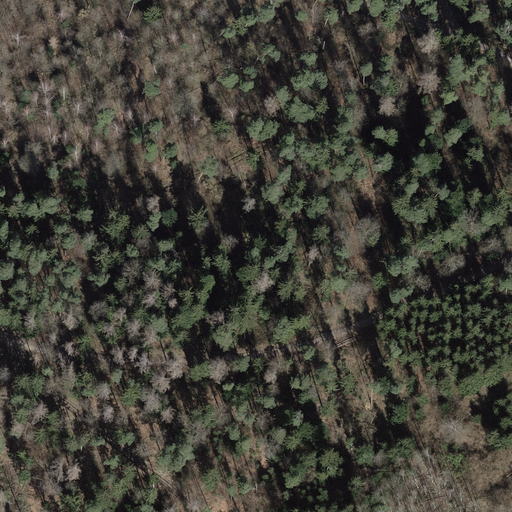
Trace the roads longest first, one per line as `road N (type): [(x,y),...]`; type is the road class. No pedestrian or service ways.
road 1 (track): [(0,334),(95,361),(234,359),(304,346),(511,257)]
road 2 (track): [(358,0),(472,44)]
